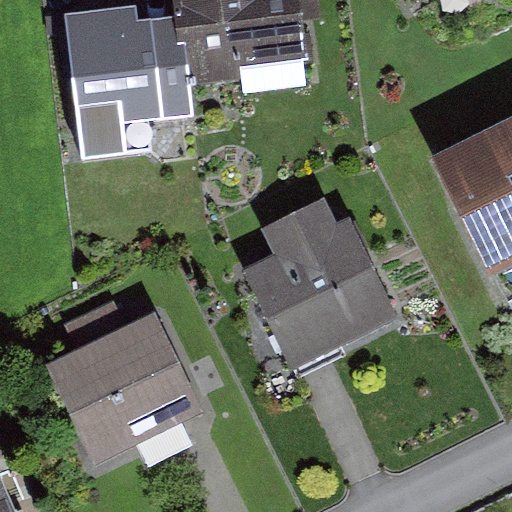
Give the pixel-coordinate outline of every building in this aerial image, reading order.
[(201,85),(193,0),(112,0),(75,4),(89,135),(205,122),(201,85)] [(193,0),(201,85),(327,71),(318,0),(193,0)] [(511,136),(445,169),(496,273),(511,265),(511,136)] [(285,266),(255,281),(295,363),(386,319),(346,236),(337,240),(324,212),(271,237),(285,266)] [(166,321),(70,368),(111,453),(208,407),(166,321)]
